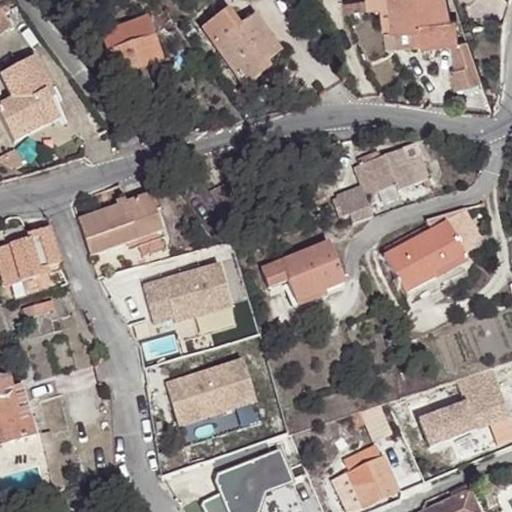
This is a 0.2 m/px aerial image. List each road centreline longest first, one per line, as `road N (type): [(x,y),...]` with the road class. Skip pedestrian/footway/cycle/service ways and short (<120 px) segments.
road 1 (residential): [(50,186),(337,113),(470,128),(490,126),(511,110)]
road 2 (residential): [(162,511),(144,482),(116,343),(76,279),(50,186)]
road 3 (unknown): [(510,113),(478,191),(364,244),(351,299),(324,316)]
road 4 (unknown): [(136,164),(107,95),(39,0)]
road 5 (residential): [(398,511),(511,458)]
